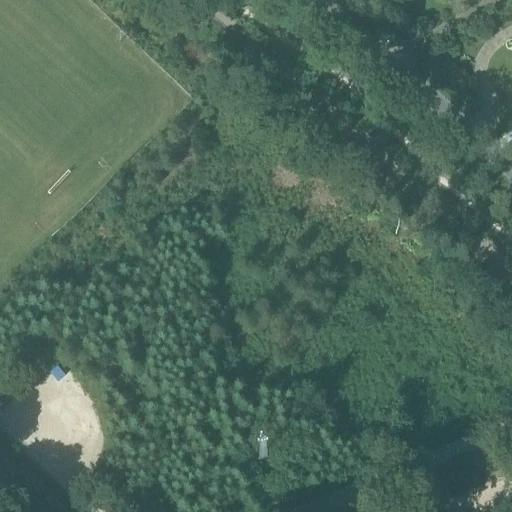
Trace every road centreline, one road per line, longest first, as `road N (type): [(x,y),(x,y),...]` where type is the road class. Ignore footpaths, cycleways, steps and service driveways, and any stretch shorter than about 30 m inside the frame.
road 1 (unknown): [(511,276),(198,0)]
road 2 (tertiary): [(511,168),(321,0)]
